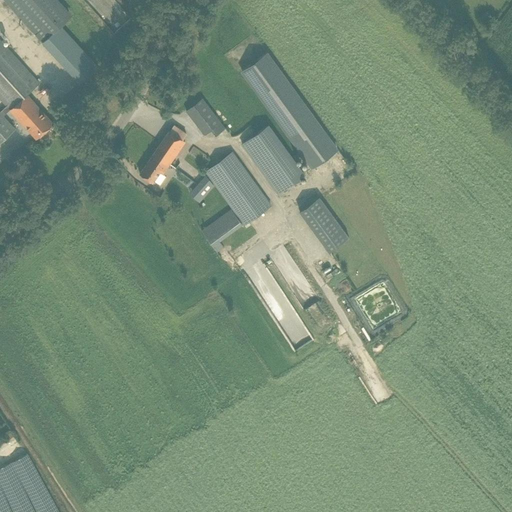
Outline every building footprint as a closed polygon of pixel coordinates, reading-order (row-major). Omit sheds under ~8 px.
[(70,17),(54,0),(3,0),(80,83),(97,66),(60,26),(70,17)] [(0,98),(6,106),(9,110),(36,139),(53,123),(27,94),(39,83),(32,76),(0,39),(0,98)] [(337,150),(266,52),(241,70),(313,168),(337,150)] [(186,110),(192,118),(204,135),(209,131),(214,137),(225,128),(202,98),(186,110)] [(0,142),(14,130),(2,116),(9,110),(6,106),(0,111),(0,142)] [(183,140),(186,134),(174,125),(170,131),(169,130),(139,173),(152,182),(159,172),(162,174),(185,141),(183,140)] [(241,144),(277,194),(304,174),(268,125),(241,144)] [(205,171),(244,225),(271,205),(232,152),(205,171)] [(299,211),(328,251),(349,237),(319,196),(299,211)] [(306,344),(313,339),(308,331),(301,335),(306,344)] [(10,432),(0,438),(0,448),(14,439),(10,432)] [(11,461),(38,511),(58,511),(26,453),(11,461)] [(0,466),(0,481),(15,511),(34,511),(10,462),(0,466)] [(10,511),(0,487),(0,511),(10,511)]
